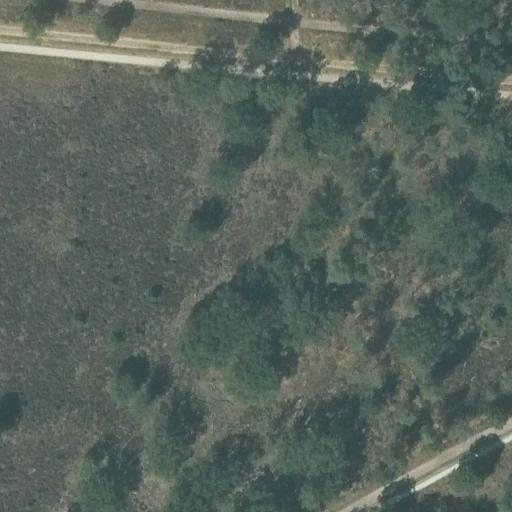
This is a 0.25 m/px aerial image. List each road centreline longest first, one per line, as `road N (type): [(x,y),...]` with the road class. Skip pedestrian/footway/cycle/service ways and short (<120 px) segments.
road 1 (track): [(0,33),(511,83)]
road 2 (unknown): [(78,0),(511,40)]
road 3 (track): [(511,424),(347,511)]
